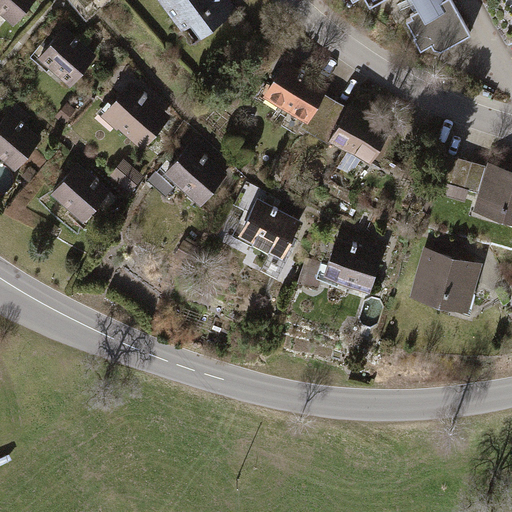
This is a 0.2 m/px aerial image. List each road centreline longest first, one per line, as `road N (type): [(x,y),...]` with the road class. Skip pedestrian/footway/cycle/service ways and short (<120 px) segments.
road 1 (tertiary): [(0,278),(175,365),(308,400),(400,405),(511,395)]
road 2 (residential): [(289,0),(386,74),(511,126)]
